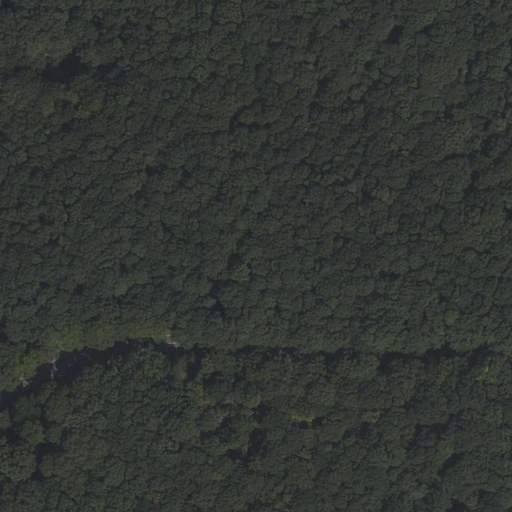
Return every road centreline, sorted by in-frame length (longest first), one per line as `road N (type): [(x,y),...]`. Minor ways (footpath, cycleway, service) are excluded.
road 1 (tertiary): [(511,347),(143,342),(81,357),(0,400)]
road 2 (track): [(0,338),(143,342)]
